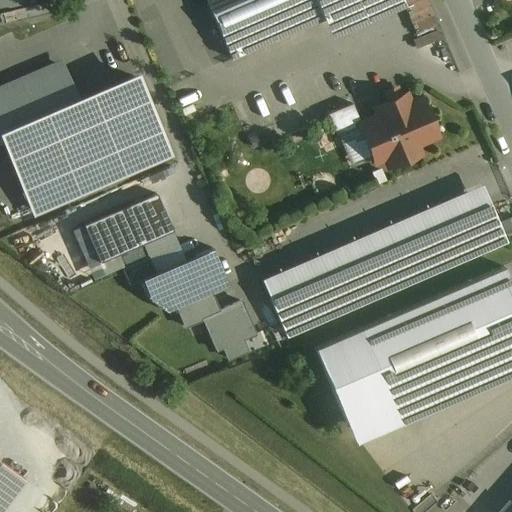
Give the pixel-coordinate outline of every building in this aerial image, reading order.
[(321,18),(312,0),(203,0),(229,58),(321,18)] [(312,0),(321,18),(361,0),(312,0)] [(0,137),(2,137),(1,134),(74,103),(58,65),(0,89),(0,137)] [(74,103),(1,134),(2,137),(34,210),(165,154),(132,77),(74,103)] [(417,97),(407,101),(404,94),(371,107),(375,115),(356,122),(373,162),(382,158),(385,166),(417,152),(414,145),(434,136),(417,97)] [(154,193),(81,225),(96,261),(114,254),(143,241),(169,229),(154,193)] [(480,193),(258,288),(282,343),(503,247),(480,193)] [(143,241),(114,254),(127,284),(137,280),(137,279),(155,271),(143,241)] [(155,271),(137,279),(137,280),(145,297),(163,311),(173,306),(209,291),(225,284),(210,247),(155,271)] [(511,292),(500,265),(312,348),(354,443),(511,373),(511,292)] [(217,310),(209,291),(173,306),(183,328),(201,320),(214,352),(221,349),(225,359),(246,351),(241,340),(254,334),(239,300),(217,310)] [(0,462),(0,507),(22,479),(0,462)] [(459,485),(435,511),(460,511),(473,498),(459,485)]
